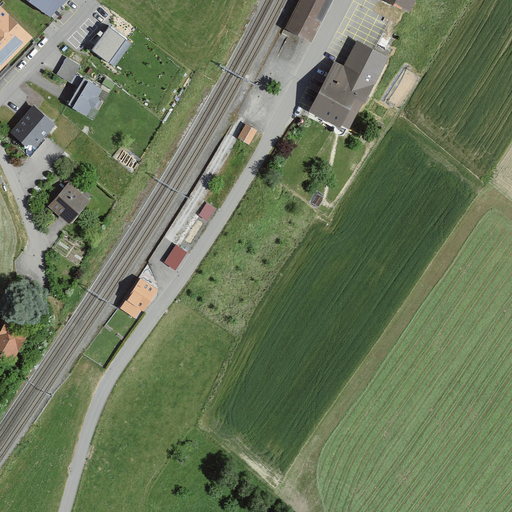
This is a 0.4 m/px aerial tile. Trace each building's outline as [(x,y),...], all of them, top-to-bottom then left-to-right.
[(21,7),(16,13),(1,0),(0,0),(0,69),(41,25),(21,7)] [(61,0),(32,0),(51,14),(61,0)] [(325,0),(306,0),(292,28),(307,36),(325,0)] [(392,0),(415,10),(419,0),(392,0)] [(124,38),(109,27),(94,49),(109,60),(124,38)] [(392,39),(384,35),(375,51),(360,43),(345,70),(335,65),(312,108),(344,125),(361,94),(366,96),(387,58),(383,56),(392,39)] [(57,72),(72,80),(81,62),(66,54),(57,72)] [(100,88),(84,79),(70,104),(86,114),(100,88)] [(53,123),(34,106),(12,131),(31,148),(53,123)] [(259,130),(248,124),(240,138),(250,144),(259,130)] [(91,198),(71,182),(52,205),(72,221),(91,198)] [(208,201),(201,213),(209,218),(216,206),(208,201)] [(177,268),(189,250),(176,242),(165,261),(177,268)] [(159,289),(142,279),(131,298),(148,308),(159,289)] [(32,327),(8,315),(0,329),(0,347),(16,356),(32,327)]
